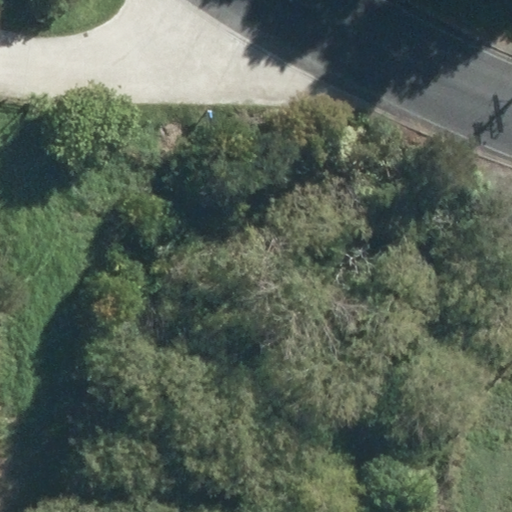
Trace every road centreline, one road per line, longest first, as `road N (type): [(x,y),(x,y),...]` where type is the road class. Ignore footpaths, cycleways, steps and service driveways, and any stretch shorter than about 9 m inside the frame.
road 1 (track): [(282,0),(184,62),(0,76)]
road 2 (unclassified): [(289,0),(511,110)]
